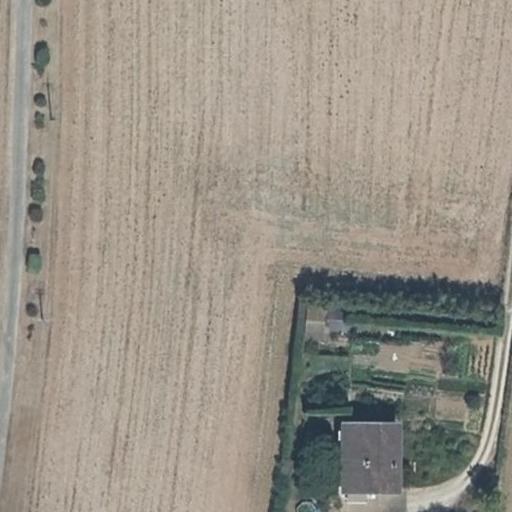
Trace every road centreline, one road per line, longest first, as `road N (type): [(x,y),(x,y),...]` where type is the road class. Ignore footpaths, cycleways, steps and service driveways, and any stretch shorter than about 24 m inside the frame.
road 1 (unclassified): [(0,377),(17,0)]
road 2 (track): [(419,500),(464,477),(487,444),(511,266)]
